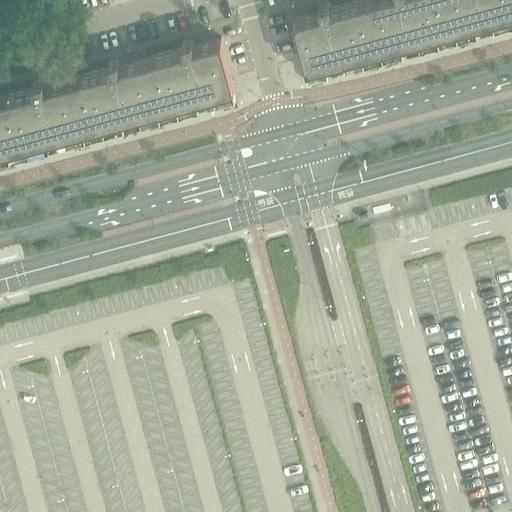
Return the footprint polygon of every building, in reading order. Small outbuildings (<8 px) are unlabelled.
[(321,11),(293,18),(311,84),(326,80),(322,64),(381,48),(370,0),(360,0),(331,8),(330,5),(330,4),(330,3),(329,3),(328,2),(326,2),(319,4),(321,11)] [(370,0),(381,48),(385,64),(401,60),(397,43),(456,27),(448,0),(370,0)] [(511,0),(448,0),(456,27),(460,44),(475,40),(471,23),(511,12),(511,0)] [(183,48),(147,57),(160,107),(219,91),(224,108),(239,104),(234,87),(221,37),(194,45),(192,38),(185,40),(184,40),(183,41),(182,42),(182,43),(182,44),(183,48)] [(108,64),(109,68),(73,77),(86,127),(145,111),(150,128),(165,124),(160,107),(147,57),(120,65),(118,58),(111,60),(110,60),(109,61),(108,62),(108,63),(108,64)] [(33,85),(34,88),(0,96),(0,105),(11,147),(70,131),(75,148),(91,144),(86,127),(73,77),(45,85),(43,78),(36,80),(35,80),(34,81),(34,82),(33,82),(33,84),(33,85)] [(215,98),(205,100),(208,111),(218,109),(215,98)] [(0,167),(16,164),(11,147),(0,105),(0,167)]
